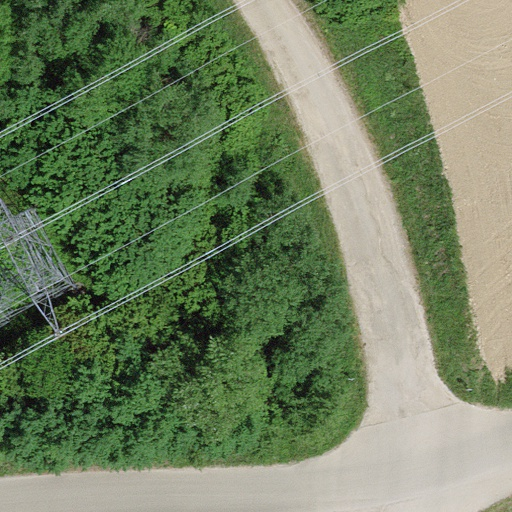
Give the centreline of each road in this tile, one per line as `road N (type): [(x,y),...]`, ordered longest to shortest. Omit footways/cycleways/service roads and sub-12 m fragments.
road 1 (unclassified): [(421,475),(384,286),(339,146),(260,0)]
road 2 (unclassified): [(421,475),(251,495),(0,504)]
